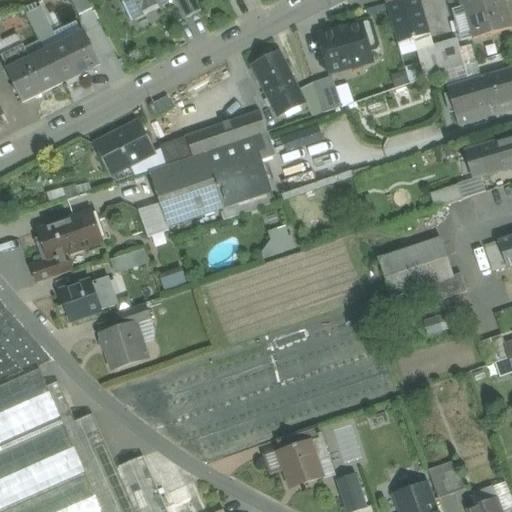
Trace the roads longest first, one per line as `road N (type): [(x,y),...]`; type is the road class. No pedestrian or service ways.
road 1 (secondary): [(320,0),(0,163)]
road 2 (residential): [(0,289),(122,416),(274,511)]
